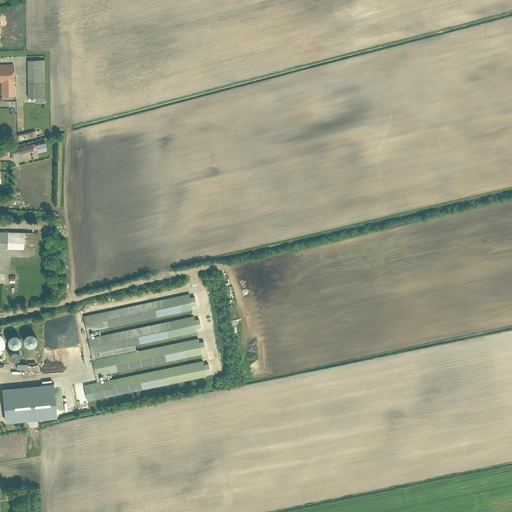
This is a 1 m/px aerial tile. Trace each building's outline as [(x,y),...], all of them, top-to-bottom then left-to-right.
[(44,60),(27,61),(28,98),(45,98),(44,60)] [(0,83),(1,83),(2,96),(15,96),(14,63),(0,64),(0,83)] [(45,142),(35,144),(37,150),(47,147),(45,142)] [(32,145),(12,150),(13,156),(34,151),(32,145)] [(33,233),(0,232),(0,248),(33,249),(33,233)] [(190,294),(83,315),(98,381),(90,383),(94,399),(207,376),(206,372),(211,371),(209,362),(204,363),(203,360),(106,379),(104,374),(202,353),(201,350),(206,349),(204,340),(199,341),(198,338),(137,350),(135,344),(198,331),(197,327),(201,327),(200,319),(195,320),(195,316),(95,336),(94,330),(193,309),(192,306),(197,305),(196,296),(191,297),(190,294)] [(31,349),(33,348),(35,347),(36,345),(37,343),(36,340),(36,338),(34,337),(32,336),(30,335),(28,335),(26,336),(24,338),(23,340),(23,342),(24,345),(25,347),(27,348),(29,349),(31,349)] [(18,349),(20,347),(20,345),(21,343),(20,341),(18,339),(17,338),(14,337),(12,337),(10,338),(9,340),(8,342),(7,344),(7,346),(8,348),(10,349),(12,350),(14,350),(16,350),(18,349)] [(10,396),(9,417),(27,418),(28,397),(10,396)]
